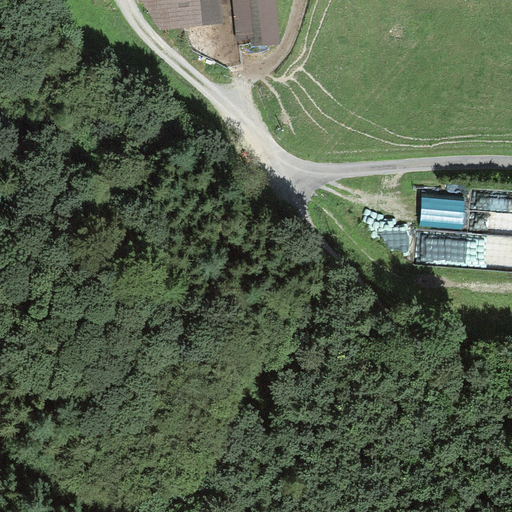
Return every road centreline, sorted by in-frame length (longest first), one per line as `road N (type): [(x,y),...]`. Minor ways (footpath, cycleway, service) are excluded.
road 1 (residential): [(511,162),(296,166),(165,52),(124,0)]
road 2 (track): [(511,463),(480,436),(310,229),(296,166)]
road 3 (track): [(0,451),(105,511)]
